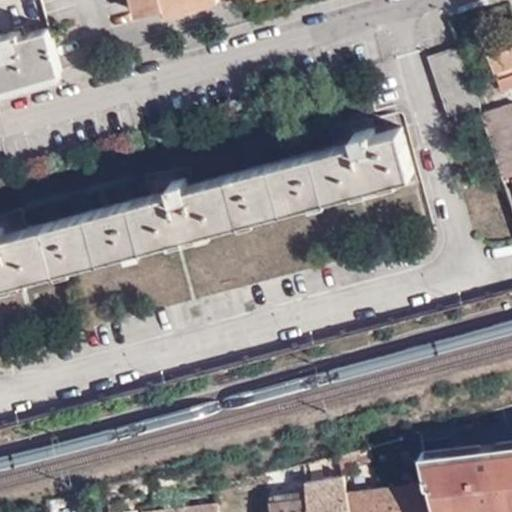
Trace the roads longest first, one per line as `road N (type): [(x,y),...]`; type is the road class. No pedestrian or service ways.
road 1 (unknown): [(409,16),(466,251),(463,276),(0,396)]
road 2 (residential): [(0,131),(469,0)]
